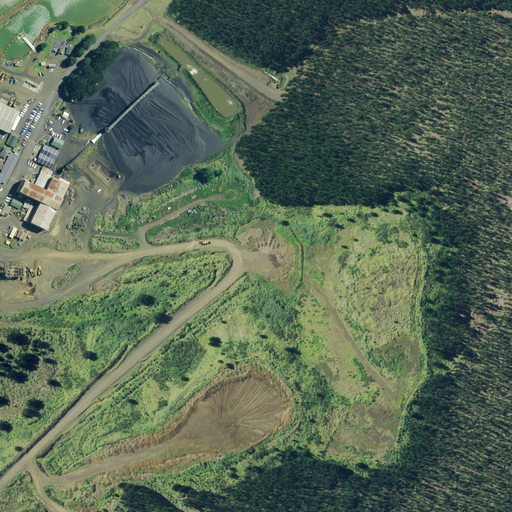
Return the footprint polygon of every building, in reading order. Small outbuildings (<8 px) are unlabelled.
[(27,79),(26,81),(34,85),(33,86),(37,88),(38,85),(27,79)] [(0,103),(0,130),(7,134),(18,112),(0,103)] [(0,172),(0,186),(4,188),(22,152),(14,148),(19,137),(11,133),(0,154),(0,155),(7,159),(0,172)] [(22,180),(17,191),(29,197),(25,206),(31,209),(24,222),(45,232),(68,185),(48,176),(66,140),(54,134),(49,145),(44,143),(34,162),(42,166),(33,185),(22,180)] [(22,203),(13,199),(10,205),(19,209),(22,203)] [(11,208),(5,205),(1,214),(4,215),(5,213),(8,215),(11,208)] [(17,229),(12,226),(9,231),(11,232),(9,237),(12,238),(13,236),(14,236),(16,231),(17,229)] [(15,237),(19,238),(18,240),(20,241),(21,239),(23,240),(26,234),(19,230),(18,232),(15,237)] [(24,267),(2,267),(1,277),(23,278),(24,267)]
